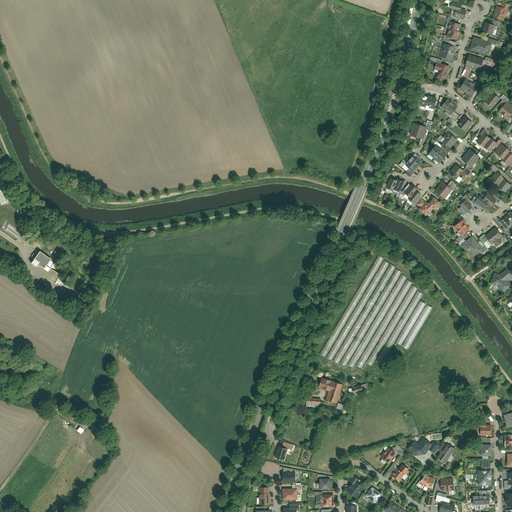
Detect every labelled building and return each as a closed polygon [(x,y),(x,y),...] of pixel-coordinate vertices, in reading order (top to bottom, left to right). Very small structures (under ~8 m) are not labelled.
[(456,8),(460,10),(462,4),(452,1),(450,7),(456,8)] [(496,6),(493,18),(503,20),(505,12),(507,12),(509,5),(502,3),(501,8),(496,6)] [(454,15),(464,18),(466,11),(460,10),(456,8),(454,15)] [(447,38),(457,41),(459,33),(456,32),(458,25),(448,22),(446,29),(449,30),(447,38)] [(493,24),(485,22),(483,33),(490,35),(493,24)] [(492,43),(473,37),(470,50),(488,55),(492,43)] [(454,46),(443,44),(440,58),(451,60),(454,46)] [(480,70),(483,59),(468,55),(466,66),(480,70)] [(444,82),(449,66),(441,64),(440,66),(434,64),(433,69),(438,70),(436,80),(444,82)] [(467,78),(470,69),(464,67),(461,76),(467,78)] [(464,93),(471,83),(465,79),(458,89),(464,93)] [(470,97),(477,87),(471,83),(464,93),(470,97)] [(435,97),(420,93),(417,104),(433,108),(435,97)] [(500,99),(492,93),(485,102),(493,108),(500,99)] [(450,114),(456,107),(445,99),(440,106),(450,114)] [(498,111),(507,118),(511,112),(503,105),(498,111)] [(465,130),(472,122),(465,116),(458,124),(465,130)] [(414,123),(410,137),(420,139),(423,125),(414,123)] [(482,146),(489,137),(483,132),(476,142),(482,146)] [(449,148),(457,139),(450,133),(442,142),(449,148)] [(488,151),(495,142),(489,137),(482,146),(488,151)] [(429,153),(438,161),(445,153),(435,145),(429,153)] [(508,166),(511,160),(511,155),(508,152),(509,150),(502,145),(495,153),(502,159),(501,160),(508,166)] [(479,156),(471,149),(462,160),(470,167),(479,156)] [(421,163),(413,156),(406,164),(414,171),(421,163)] [(463,170),(456,165),(449,174),(455,179),(458,175),(461,178),(464,174),(461,172),(463,170)] [(504,178),(496,173),(489,183),(496,188),(504,178)] [(400,192),(404,182),(398,179),(396,181),(390,178),(386,188),(392,190),(393,189),(400,192)] [(511,184),(504,178),(496,188),(503,194),(511,184)] [(451,188),(444,182),(436,192),(443,197),(451,188)] [(412,204),(422,193),(411,185),(404,193),(409,198),(407,200),(412,204)] [(474,202),(483,209),(488,203),(491,206),(496,200),(488,193),(484,198),(480,195),(474,202)] [(441,203),(433,197),(428,203),(422,198),(416,205),(420,208),(418,210),(424,216),(430,209),(433,212),(441,203)] [(472,208),(465,201),(459,206),(466,213),(472,208)] [(511,211),(500,220),(505,227),(510,223),(511,224),(511,211)] [(461,221),(453,227),(460,236),(469,230),(461,221)] [(504,236),(496,227),(486,236),(484,234),(480,238),(488,247),(493,242),(497,246),(503,241),(501,238),(504,236)] [(473,235),(460,245),(471,259),(484,248),(473,235)] [(31,256),(34,258),(31,262),(38,267),(39,264),(51,272),(53,268),(50,266),(54,260),(40,251),(39,252),(36,250),(31,256)] [(358,299),(328,358),(346,368),(362,337),(364,338),(399,271),(394,268),(395,267),(388,264),(388,263),(383,260),(369,288),(367,293),(366,292),(361,301),(358,299)] [(502,294),(511,287),(507,281),(511,277),(511,273),(509,269),(499,275),(495,273),(490,284),(497,287),(502,294)] [(401,275),(396,285),(400,287),(405,277),(401,275)] [(402,288),(406,290),(411,283),(407,280),(402,288)] [(320,378),(318,386),(329,389),(326,400),(337,403),(342,384),(320,378)] [(362,391),(360,385),(352,388),(354,394),(362,391)] [(511,422),(511,410),(503,413),(507,424),(511,422)] [(479,434),(491,434),(491,424),(479,424),(479,434)] [(435,457),(444,464),(455,449),(446,442),(442,447),(434,441),(431,444),(424,439),(419,446),(425,451),(427,449),(436,456),(435,457)] [(491,455),(491,444),(479,444),(480,455),(491,455)] [(278,445),(274,457),(285,461),(289,448),(278,445)] [(395,453),(389,448),(382,457),(389,462),(395,453)] [(397,467),(391,475),(397,480),(408,468),(403,464),(399,469),(397,467)] [(478,485),(491,485),(491,470),(478,470),(478,485)] [(283,481),(295,481),(296,473),(284,472),(283,481)] [(360,480),(354,474),(349,481),(353,484),(348,491),(354,496),(362,487),(357,483),(360,480)] [(424,486),(433,486),(434,478),(428,477),(424,475),(416,484),(421,488),(424,486)] [(454,489),(453,477),(441,477),(442,490),(454,489)] [(318,478),(318,489),(330,488),(329,478),(318,478)] [(269,503),(268,487),(258,487),(259,504),(269,503)] [(375,502),(382,494),(374,487),(367,495),(375,502)] [(282,489),(283,500),(297,500),(297,488),(282,489)] [(490,506),(489,496),(491,496),(490,490),(479,491),(480,496),(473,496),(474,509),(482,508),(482,506),(490,506)] [(320,507),(333,507),(333,494),(320,495),(320,507)] [(385,509),(388,511),(398,511),(400,509),(391,502),(385,509)] [(441,511),(453,511),(455,506),(444,502),(441,511)]
